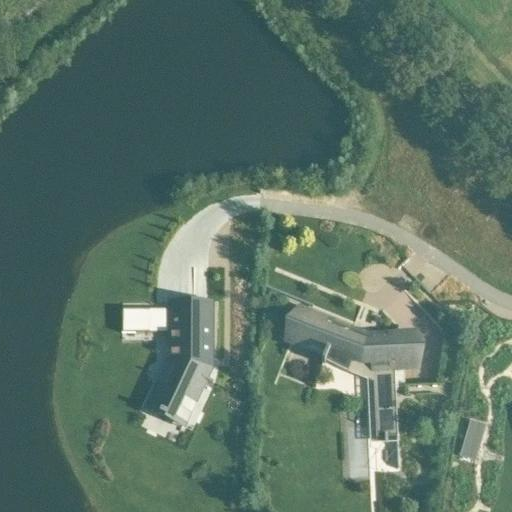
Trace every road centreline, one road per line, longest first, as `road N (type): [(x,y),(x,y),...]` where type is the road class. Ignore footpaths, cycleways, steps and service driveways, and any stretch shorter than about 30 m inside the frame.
road 1 (residential): [(511,301),(382,227),(268,205)]
road 2 (unclassified): [(511,158),(359,0)]
